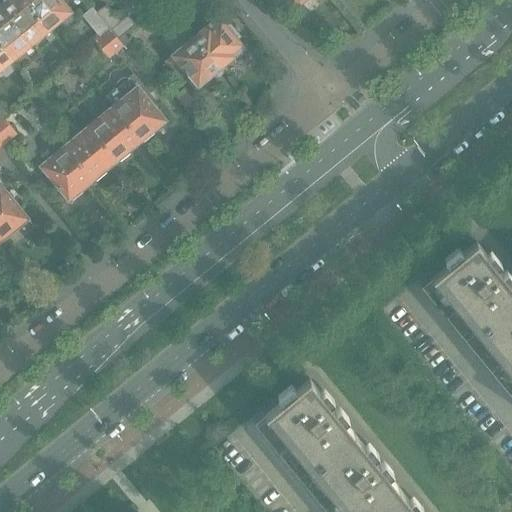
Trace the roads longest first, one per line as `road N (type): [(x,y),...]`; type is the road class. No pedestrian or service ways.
road 1 (secondary): [(0,504),(511,83)]
road 2 (secondary): [(511,3),(0,423)]
road 3 (residential): [(325,99),(0,371)]
road 4 (residential): [(447,0),(325,99)]
road 5 (residential): [(325,99),(245,0)]
